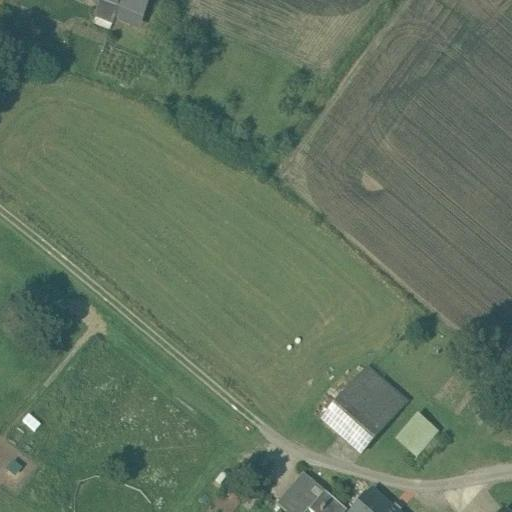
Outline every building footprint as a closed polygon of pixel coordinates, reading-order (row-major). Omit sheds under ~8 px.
[(145,0),(95,0),(102,3),(117,9),(114,14),(116,15),(136,23),(145,0)] [(117,9),(102,3),(96,18),(112,25),(116,15),(114,14),(117,9)] [(27,23),(19,36),(49,55),(54,47),(39,37),(42,32),(27,23)] [(357,382),(355,384),(394,417),(404,404),(365,371),(357,382)] [(394,417),(355,384),(322,422),(360,456),(394,417)] [(417,416),(395,442),(416,459),(438,434),(417,416)] [(306,511),(309,509),(324,491),(303,473),(276,504),(285,511),(306,511)] [(324,491),(309,509),(312,511),(347,511),(348,511),(324,491)] [(390,511),(372,496),(358,511),(390,511)]
